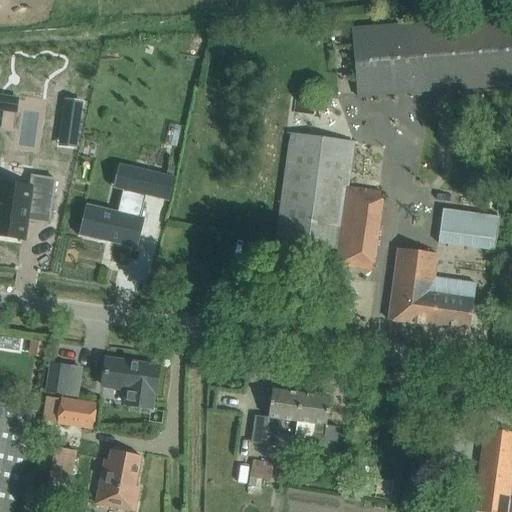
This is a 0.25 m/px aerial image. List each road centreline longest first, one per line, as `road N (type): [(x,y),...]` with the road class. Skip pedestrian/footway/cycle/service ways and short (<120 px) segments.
road 1 (unclassified): [(511,374),(0,301)]
road 2 (track): [(199,511),(205,330)]
